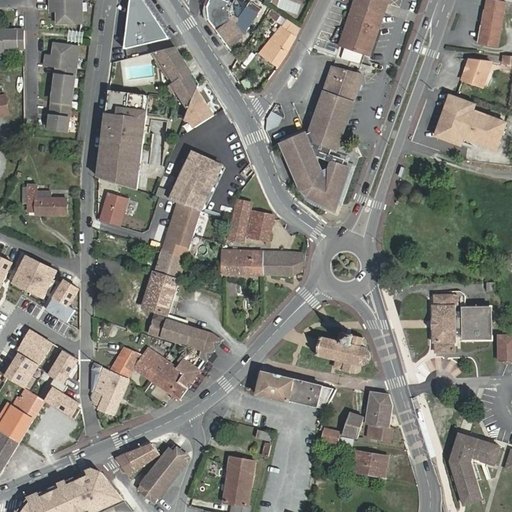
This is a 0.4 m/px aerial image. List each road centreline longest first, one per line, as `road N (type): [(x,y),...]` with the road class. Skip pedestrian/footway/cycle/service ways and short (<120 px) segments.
road 1 (residential): [(111,0),(86,179),(93,432)]
road 2 (secondary): [(368,256),(443,21),(439,12)]
road 3 (secondary): [(439,12),(429,16),(342,241)]
road 4 (secondary): [(379,325),(420,446),(429,511)]
road 5 (secondary): [(185,412),(225,384),(309,297)]
road 6 (residential): [(244,115),(298,57),(326,0)]
road 7 (residential): [(244,115),(172,4)]
